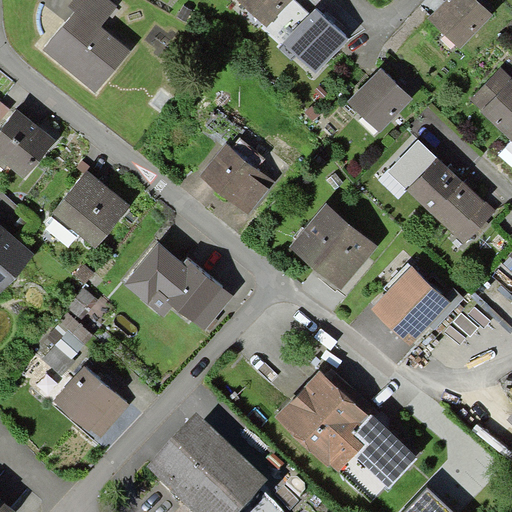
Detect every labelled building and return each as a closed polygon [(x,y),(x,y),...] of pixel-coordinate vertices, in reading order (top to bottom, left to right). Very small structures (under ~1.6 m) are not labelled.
[(43,51),(96,94),(131,51),(102,27),(118,7),(109,0),(73,0),(68,7),(74,13),(43,51)] [(237,0),(267,27),(292,0),(237,0)] [(310,14),(294,0),(292,0),(267,27),(283,42),(310,14)] [(445,0),(428,18),(461,49),(493,14),(477,0),(445,0)] [(283,42),(317,74),(349,39),(316,8),(310,14),(283,42)] [(348,102),(380,133),(413,99),(381,68),(348,102)] [(482,110),(511,79),(511,78),(501,68),(470,99),(482,110)] [(508,136),(511,131),(511,79),(482,110),(481,111),(508,136)] [(328,94),(320,86),(312,93),(320,102),(328,94)] [(10,110),(0,100),(0,121),(0,122),(10,110)] [(323,113),(315,104),(305,111),(312,121),(323,113)] [(0,158),(8,166),(24,179),(56,140),(17,108),(0,128),(0,158)] [(438,158),(418,139),(388,171),(408,190),(438,158)] [(200,176),(249,214),(275,182),(273,181),(256,167),(226,143),(200,176)] [(287,164),(270,150),(256,167),(273,181),(287,164)] [(435,216),(465,183),(438,158),(408,190),(435,216)] [(52,213),(96,249),(131,206),(87,170),(52,213)] [(465,183),(435,216),(466,244),(496,212),(465,183)] [(290,248),(342,290),(378,246),(326,204),(290,248)] [(0,293),(35,254),(0,223),(0,293)] [(233,297),(187,260),(184,263),(159,243),(125,285),(163,317),(173,305),(205,332),(233,297)] [(74,275),(86,283),(95,272),(83,263),(74,275)] [(371,309),(410,346),(429,326),(451,303),(442,295),(412,266),(371,309)] [(452,286),(442,295),(451,303),(429,326),(434,330),(465,298),(452,286)] [(95,297),(83,287),(65,310),(77,319),(95,297)] [(74,360),(54,345),(42,360),(62,375),(74,360)] [(53,401),(98,439),(128,404),(84,365),(53,401)] [(319,369),(274,416),(301,442),(301,443),(326,467),(329,464),(338,472),(354,455),(388,488),(417,458),(370,414),(374,410),(335,373),(329,380),(319,369)] [(147,467),(196,511),(238,511),(269,479),(197,414),(147,467)] [(454,511),(428,487),(404,511),(454,511)] [(0,511),(15,511),(0,498),(0,511)]
